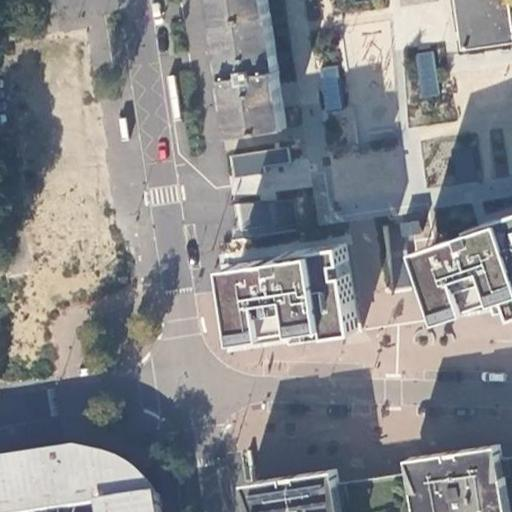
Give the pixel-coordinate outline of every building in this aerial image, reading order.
[(206,0),(210,24),(219,23),(232,107),(223,108),(226,134),(287,125),(281,81),(268,0),(206,0)] [(511,2),(510,3),(509,0),(455,0),(463,48),(511,41),(511,2)] [(57,373),(47,290),(147,279),(141,229),(116,231),(93,28),(10,37),(36,271),(0,275),(0,312),(7,378),(57,373)] [(435,52),(417,52),(417,96),(436,96),(435,52)] [(482,116),(511,112),(511,67),(476,73),(482,116)] [(438,242),(424,247),(445,314),(463,312),(511,305),(511,208),(486,217),(476,220),(464,224),(467,232),(438,242)] [(356,288),(348,239),(290,248),(291,253),(234,262),(238,283),(219,286),(227,333),(229,348),(299,337),(363,327),(356,288)] [(468,447),(413,455),(421,511),(511,511),(511,499),(503,441),(468,447)] [(0,511),(40,511),(61,509),(64,498),(77,501),(79,498),(104,501),(105,511),(160,511),(159,499),(146,501),(144,486),(127,473),(115,469),(103,466),(86,462),(85,468),(72,465),(73,459),(63,457),(51,459),(51,465),(0,473),(0,511)] [(0,473),(51,465),(51,459),(15,465),(0,467),(0,473)] [(85,468),(86,462),(73,459),(72,465),(85,468)] [(253,511),(346,511),(339,466),(323,469),(284,475),(274,476),(249,480),(253,511)] [(64,498),(61,509),(60,511),(75,511),(77,501),(64,498)]
